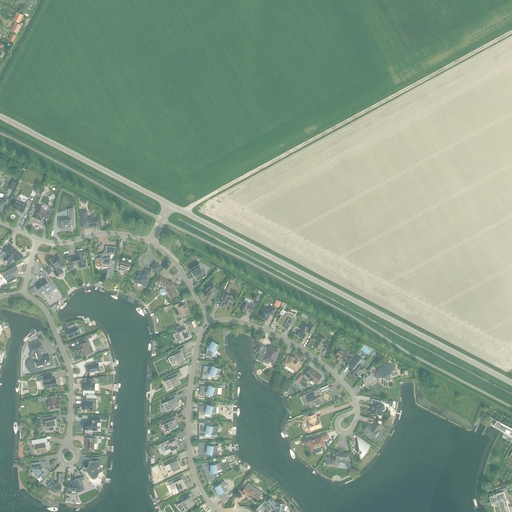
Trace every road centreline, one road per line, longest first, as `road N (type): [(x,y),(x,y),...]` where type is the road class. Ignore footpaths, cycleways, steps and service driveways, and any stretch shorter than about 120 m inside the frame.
road 1 (track): [(511,33),(186,208),(168,206)]
road 2 (tertiary): [(511,384),(168,206)]
road 3 (residential): [(208,319),(196,344),(189,449),(202,492),(219,511)]
road 4 (tertiary): [(168,206),(0,115)]
road 5 (residential): [(208,319),(272,332),(336,376),(357,408)]
road 6 (residential): [(68,447),(68,368),(46,313),(22,295)]
